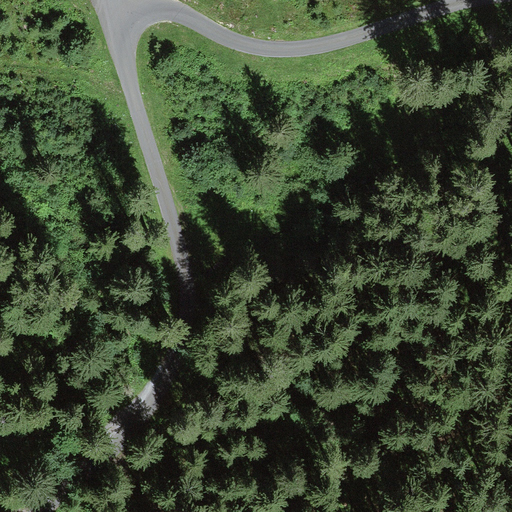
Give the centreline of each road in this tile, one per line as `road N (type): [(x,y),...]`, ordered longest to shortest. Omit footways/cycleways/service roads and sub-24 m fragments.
road 1 (track): [(48,511),(78,487),(150,396),(171,315),(152,155),(110,11)]
road 2 (track): [(464,0),(327,45),(278,50),(229,39),(180,12),(110,11)]
